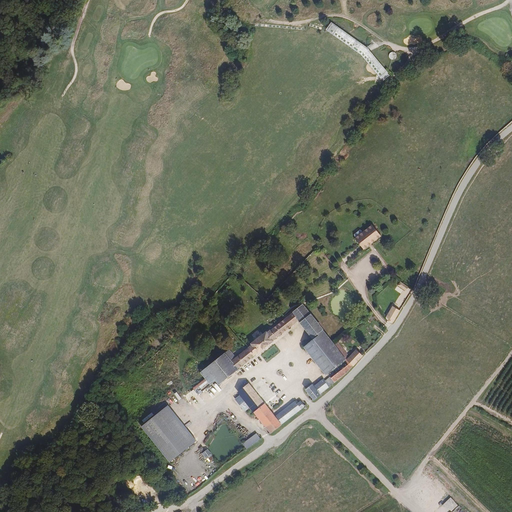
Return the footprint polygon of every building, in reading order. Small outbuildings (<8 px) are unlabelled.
[(323,31),(358,52),(379,80),(384,76),(386,73),(364,45),(328,23),(323,31)] [(375,42),(366,46),(368,51),(377,47),(375,42)] [(381,237),(372,226),(356,239),(365,250),(381,237)] [(231,349),(225,353),(202,373),(207,379),(199,386),(198,385),(195,387),(201,396),(205,393),(202,389),(210,383),(211,384),(215,382),(219,387),(237,372),(237,370),(299,320),(315,339),(306,346),(327,375),(347,359),(303,303),(286,316),(268,331),(266,330),(250,344),(252,346),(238,357),(231,349)] [(393,323),(401,310),(393,306),(386,318),(393,323)] [(356,364),(364,355),(358,349),(350,359),(356,364)] [(353,367),(350,363),(331,378),(335,384),(353,367)] [(264,405),(269,410),(280,401),(261,379),(250,387),(264,405)] [(306,390),(314,400),(329,389),(322,380),(313,387),(312,386),(306,390)] [(264,405),(250,387),(246,383),(236,391),(239,395),(234,400),(245,413),(251,409),(272,433),(282,426),(275,419),(269,410),(264,405)] [(296,406),(300,411),(305,407),(301,402),(296,406)] [(282,426),(300,411),(296,406),(294,404),(275,419),(282,426)] [(168,406),(141,427),(170,462),(197,441),(168,406)] [(248,449),(262,439),(257,433),(244,443),(248,449)] [(201,452),(208,460),(213,457),(206,449),(201,452)] [(424,476),(428,480),(432,477),(428,472),(424,476)] [(446,511),(453,511),(458,507),(450,497),(441,506),(446,511)]
